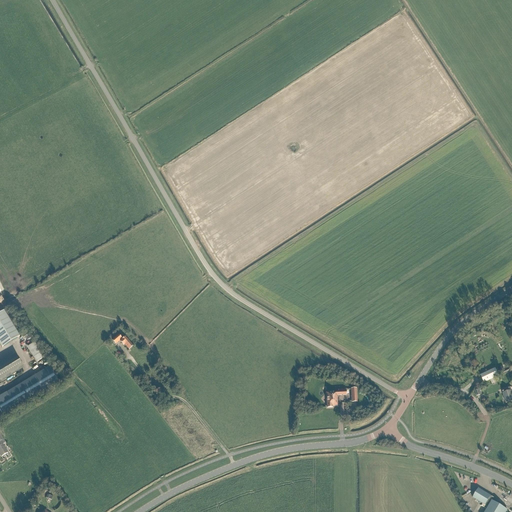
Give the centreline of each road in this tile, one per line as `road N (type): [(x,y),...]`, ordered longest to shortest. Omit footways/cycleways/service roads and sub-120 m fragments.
road 1 (unclassified): [(408,397),(249,305),(211,273),(44,0)]
road 2 (tertiary): [(140,511),(233,465),(361,440),(388,427)]
road 3 (tertiary): [(408,397),(448,336),(511,287)]
road 4 (tertiary): [(388,427),(410,447),(511,484)]
